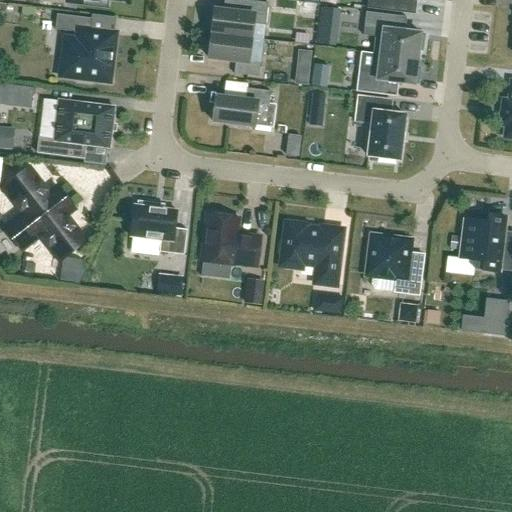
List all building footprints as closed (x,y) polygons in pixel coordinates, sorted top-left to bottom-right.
[(368,0),(367,10),(397,13),(398,0),(403,0),(425,3),(425,0),(368,0)] [(212,35),(252,40),(254,25),(266,27),(268,5),(243,2),(242,14),(215,11),(212,35)] [(320,8),(319,20),(337,23),(338,11),(320,8)] [(374,55),(418,60),(419,52),(423,52),(425,36),(421,35),(421,34),(391,31),(393,17),(366,13),(363,37),(376,38),(374,55)] [(109,82),(115,36),(90,32),(92,20),(57,15),(55,31),(78,34),(76,55),(64,53),(64,56),(62,59),(60,71),(62,74),(62,77),(77,78),(79,81),(91,82),(94,81),(109,82)] [(249,64),(252,40),(212,35),(209,59),(236,63),(234,75),(259,78),(261,65),(249,64)] [(307,86),(311,52),(298,51),(294,85),(307,86)] [(417,69),(418,60),(374,55),(372,71),(359,70),(356,93),(383,96),(385,82),(414,86),(415,85),(418,85),(421,69),(417,69)] [(314,64),(312,87),(326,88),(329,66),(314,64)] [(511,83),(510,103),(504,102),(501,126),(507,127),(505,139),(511,139),(511,83)] [(8,85),(5,104),(29,107),(32,89),(8,85)] [(269,105),(271,93),(247,90),(246,102),(216,98),(213,122),(255,128),(258,104),(269,105)] [(312,108),(324,109),(325,96),(313,94),(312,108)] [(400,161),(405,116),(381,113),(382,101),(358,98),(355,123),(372,125),(368,157),(379,159),(379,164),(395,166),(396,161),(400,161)] [(109,149),(114,109),(59,102),(59,104),(54,143),(39,141),(37,154),(85,160),(86,146),(108,149),(109,149)] [(286,147),(285,155),(299,156),(300,149),(286,147)] [(21,254),(40,239),(58,263),(87,240),(71,219),(68,219),(64,215),(69,211),(55,194),(51,197),(47,193),(48,190),(31,169),(3,191),(20,214),(2,228),(21,254)] [(138,207),(135,206),(131,238),(161,242),(159,253),(184,257),(187,231),(175,230),(177,212),(148,208),(149,204),(138,203),(138,207)] [(244,237),(237,236),(239,219),(207,216),(201,263),(233,267),(233,265),(257,268),(261,239),(244,237)] [(511,247),(502,246),(505,218),(489,216),(488,224),(466,221),(461,260),(475,261),(474,271),(499,274),(499,272),(511,273),(511,247)] [(322,233),(306,231),(306,228),(287,225),(285,242),(281,245),(280,253),(283,257),(282,261),(286,267),(297,268),(302,264),(318,266),(316,283),(336,286),(342,232),(322,230),(322,233)] [(371,236),(365,277),(373,278),(372,286),(375,291),(419,296),(421,279),(408,277),(412,241),(371,236)] [(59,284),(78,287),(87,269),(79,261),(67,260),(61,264),(59,284)] [(183,283),(159,280),(157,294),(181,297),(183,283)] [(262,306),(265,282),(247,280),(244,304),(262,306)] [(473,315),(478,290),(464,287),(459,312),(473,315)] [(343,300),(331,298),(329,314),(341,315),(343,300)] [(486,300),(482,334),(505,337),(509,302),(486,300)] [(430,305),(428,318),(438,319),(439,306),(430,305)] [(415,324),(417,308),(401,306),(399,322),(415,324)]
